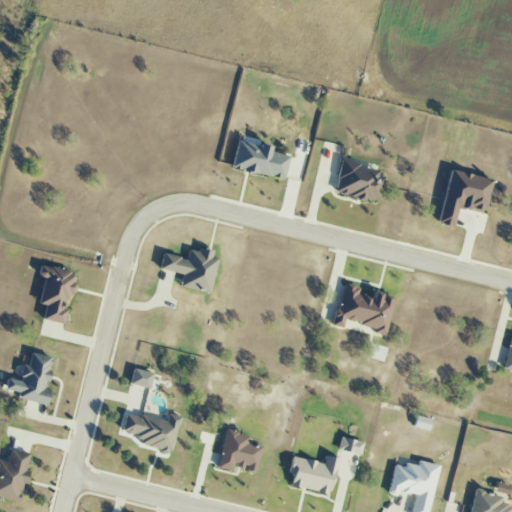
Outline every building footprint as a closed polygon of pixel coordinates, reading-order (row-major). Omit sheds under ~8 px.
[(284,179),(288,156),(269,152),(270,147),(236,141),(231,169),(284,179)] [(363,201),(363,198),(379,203),(385,179),(377,177),(378,172),(341,161),(332,193),(363,201)] [(491,180),(449,170),(438,224),(452,227),(456,208),(483,213),(491,180)] [(162,254),(158,269),(182,274),(179,287),(208,293),(217,252),(198,248),(197,252),(188,250),(186,259),(162,254)] [(385,332),(394,297),(373,292),(371,298),(358,295),(360,288),(343,284),(332,326),(341,328),(343,322),(385,332)] [(511,334),(510,334),(503,369),(511,370),(511,334)] [(46,405),(49,391),(44,390),(51,358),(30,353),(28,366),(22,365),(15,399),(46,405)] [(128,384),(148,389),(152,374),(132,369),(128,384)] [(165,423),(124,412),(117,436),(170,450),(178,417),(168,414),(165,423)] [(255,472),(260,448),(246,444),(248,436),(224,431),(216,469),(231,472),(232,467),(255,472)] [(363,443),(340,437),(336,450),(359,456),(363,443)] [(0,498),(18,502),(23,483),(27,484),(29,472),(25,471),(29,455),(9,450),(7,462),(1,461),(0,465),(0,498)] [(290,458),(288,474),(292,474),(289,487),(330,494),(336,458),(324,456),(323,463),(290,458)] [(427,511),(438,466),(417,461),(416,466),(403,463),(402,467),(393,465),(386,495),(396,497),(397,492),(414,496),(409,511),(427,511)] [(468,511),(509,511),(511,506),(500,504),(501,496),(473,490),(468,511)]
